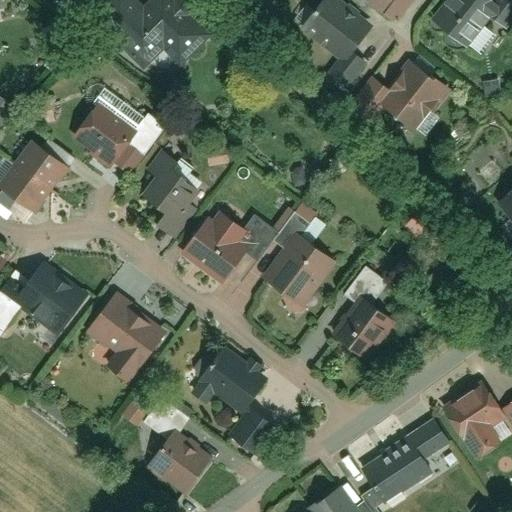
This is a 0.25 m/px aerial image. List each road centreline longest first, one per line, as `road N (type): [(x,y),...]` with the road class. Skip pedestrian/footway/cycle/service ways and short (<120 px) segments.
road 1 (residential): [(0,225),(21,241),(117,241),(361,416)]
road 2 (residential): [(511,318),(361,416)]
road 3 (residential): [(361,416),(241,503)]
